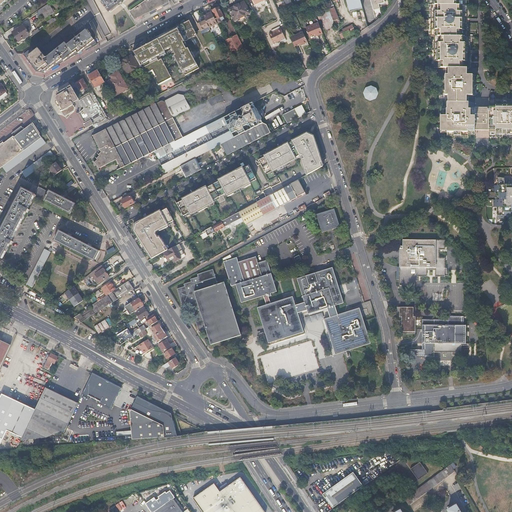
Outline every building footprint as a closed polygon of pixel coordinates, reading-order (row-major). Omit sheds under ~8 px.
[(93,0),(85,0),(104,36),(110,33),(93,0)] [(102,0),(109,9),(119,0),(102,0)] [(167,0),(143,0),(130,10),(135,18),(168,1),(167,0)] [(346,0),(350,12),(362,8),(359,0),(346,0)] [(370,0),(373,11),(380,9),(379,5),(384,3),(383,0),(370,0)] [(435,35),(435,67),(446,67),(466,68),(470,68),(470,37),(467,37),(467,28),(467,22),(458,22),(459,18),(467,19),(467,11),(466,11),(466,10),(467,10),(468,4),(465,4),(464,0),(429,0),(429,3),(432,3),(432,9),(434,9),(434,11),(432,11),(432,29),(433,29),(433,30),(432,30),(432,35),(435,35)] [(244,1),(228,8),(234,20),(249,13),(244,1)] [(331,1),(326,3),(328,7),(329,10),(335,26),(336,27),(338,26),(338,24),(339,23),(339,22),(340,22),(334,7),(331,1)] [(55,12),(49,3),(38,10),(44,19),(55,12)] [(215,9),(212,10),(217,19),(223,16),(218,6),(214,8),(215,9)] [(335,26),(329,10),(320,14),(327,30),(335,26)] [(209,26),(209,28),(217,24),(212,12),(203,16),(205,20),(209,26)] [(197,24),(200,30),(209,26),(205,20),(197,24)] [(187,22),(134,51),(135,54),(142,66),(145,73),(153,69),(156,75),(154,77),(158,84),(172,77),(160,54),(165,51),(164,50),(171,46),(175,54),(173,55),(182,72),(184,71),(185,74),(199,67),(188,48),(186,49),(182,41),(194,35),(187,22)] [(306,27),(310,36),(316,33),(317,35),(323,33),(318,22),(306,27)] [(23,25),(13,32),(19,42),(29,34),(23,25)] [(343,31),(339,33),(341,38),(353,34),(353,32),(355,31),(353,26),(343,29),(343,31)] [(32,48),(24,55),(27,59),(27,60),(36,72),(44,73),(96,42),(94,40),(97,38),(93,31),(89,34),(86,29),(67,45),(65,43),(46,58),(38,48),(34,52),(32,48)] [(280,29),(269,34),(274,44),(285,38),(280,29)] [(302,45),(308,42),(303,31),(290,37),(294,46),(301,43),(302,45)] [(233,56),(245,50),(242,44),(240,40),(237,34),(225,40),(233,56)] [(127,74),(142,66),(135,54),(127,58),(127,57),(122,60),(123,61),(120,63),(127,74)] [(441,115),(441,132),(448,133),(448,136),(469,136),(469,133),(475,133),(475,108),(469,108),(469,102),(464,102),(465,95),(471,95),(471,75),(466,75),(466,68),(446,67),(446,95),(452,95),(452,102),(447,102),(447,108),(444,108),(444,115),(441,115)] [(95,87),(104,81),(98,70),(89,76),(95,87)] [(115,78),(108,82),(116,95),(128,88),(118,71),(113,74),(114,76),(115,78)] [(83,79),(76,83),(81,91),(87,87),(83,79)] [(366,87),(364,93),(366,98),(371,101),(377,99),(379,93),(377,88),(372,85),(366,87)] [(79,98),(71,86),(58,93),(56,101),(65,115),(74,110),(75,108),(72,104),(73,103),(72,102),(79,98)] [(93,124),(95,128),(109,120),(106,114),(92,90),(79,98),(84,108),(80,112),(85,121),(90,118),(91,120),(86,122),(83,124),(86,128),(93,124)] [(164,100),(181,91),(181,90),(162,100),(164,100)] [(172,109),(187,101),(181,91),(164,100),(169,110),(172,109)] [(475,137),(489,138),(489,136),(489,99),(489,98),(475,98),(475,108),(475,133),(475,137)] [(162,101),(164,100),(162,100),(161,99),(93,135),(93,137),(102,132),(123,121),(162,101)] [(511,99),(489,99),(489,136),(511,136),(511,99)] [(93,137),(98,146),(100,145),(118,136),(161,114),(169,110),(164,100),(162,101),(123,121),(102,132),(93,137)] [(169,110),(172,117),(183,112),(190,108),(187,101),(172,109),(169,110)] [(183,137),(158,150),(168,170),(209,150),(211,149),(221,144),(227,155),(228,155),(271,132),(267,123),(264,122),(253,102),(183,137)] [(283,114),(288,123),(292,121),(307,113),(303,105),(283,114)] [(106,114),(109,120),(123,113),(119,108),(106,114)] [(98,154),(97,155),(100,154),(122,143),(162,122),(172,117),(169,110),(161,114),(118,136),(100,145),(98,146),(99,149),(100,150),(101,152),(98,154)] [(117,159),(121,167),(182,136),(176,124),(174,125),(174,124),(175,123),(175,122),(173,123),(171,119),(173,118),(173,117),(172,117),(162,122),(122,143),(100,154),(97,155),(95,157),(96,158),(93,161),(96,163),(99,168),(117,159)] [(0,168),(2,167),(7,163),(24,150),(41,137),(32,124),(14,138),(12,135),(3,142),(1,140),(0,140),(0,168)] [(308,177),(325,168),(316,137),(309,134),(291,144),(308,177)] [(182,136),(121,167),(117,169),(118,170),(158,150),(183,137),(182,136)] [(7,163),(2,167),(6,172),(46,143),(41,137),(24,150),(7,163)] [(298,160),(289,144),(264,156),(265,158),(260,161),(266,174),(272,171),(274,174),(298,160)] [(54,156),(50,151),(21,172),(25,178),(54,156)] [(195,159),(180,167),(186,178),(201,170),(195,159)] [(60,167),(56,162),(54,164),(50,167),(49,168),(52,172),(60,167)] [(257,180),(250,166),(245,169),(244,167),(218,180),(220,183),(215,185),(222,199),(227,197),(228,199),(253,186),(252,184),(257,180)] [(511,174),(511,177),(511,178),(505,178),(505,177),(505,174),(497,174),(497,185),(494,185),(494,192),(496,192),(502,192),(502,199),(496,199),(494,199),(494,207),(497,207),(497,217),(504,217),(504,215),(504,214),(511,214),(511,215),(511,217),(511,174)] [(297,196),(305,192),(298,179),(290,184),(297,196)] [(250,205),(258,218),(297,197),(297,196),(290,184),(250,205)] [(220,198),(214,186),(209,189),(208,187),(182,200),(183,202),(178,204),(185,217),(190,214),(192,218),(217,205),(215,201),(220,198)] [(48,192),(39,187),(35,194),(23,188),(0,232),(0,258),(1,259),(9,245),(10,246),(12,242),(10,242),(25,213),(26,214),(28,211),(27,210),(34,196),(44,201),(44,200),(70,214),(75,204),(64,198),(65,197),(61,195),(61,196),(49,190),(48,192)] [(130,192),(121,197),(122,200),(125,207),(134,202),(134,201),(131,195),(132,194),(130,192)] [(174,221),(167,208),(160,212),(160,211),(156,213),(156,211),(147,216),(148,217),(140,221),(140,222),(135,225),(134,229),(141,239),(140,240),(147,251),(148,251),(153,258),(165,251),(168,250),(159,237),(158,238),(155,233),(156,231),(159,229),(160,231),(168,226),(167,224),(174,221)] [(335,208),(317,214),(322,232),(340,226),(335,208)] [(239,211),(205,229),(208,235),(242,217),(239,211)] [(58,230),(53,241),(94,261),(99,251),(90,246),(91,245),(87,244),(87,245),(70,236),(70,235),(67,234),(67,235),(58,230)] [(445,240),(403,239),(403,248),(400,248),(400,252),(401,252),(401,255),(400,255),(399,284),(418,284),(418,276),(427,276),(427,269),(436,269),(436,276),(445,276),(445,275),(445,269),(445,258),(439,258),(439,249),(445,249),(445,240)] [(290,240),(284,242),(291,264),(297,262),(290,240)] [(168,250),(165,251),(170,260),(173,258),(175,262),(181,258),(180,256),(184,253),(182,250),(178,252),(177,251),(182,248),(179,244),(168,250)] [(277,248),(271,249),(278,271),(284,270),(277,248)] [(50,253),(44,250),(26,285),(32,288),(50,253)] [(242,302),(263,295),(277,291),(271,273),(267,260),(258,262),(256,256),(238,261),(237,257),(224,261),(231,285),(236,284),(242,302)] [(102,265),(90,273),(98,284),(109,277),(104,269),(104,268),(102,265)] [(298,278),(305,302),(306,306),(309,313),(330,307),(335,305),(344,302),(333,267),(298,278)] [(193,308),(192,308),(199,331),(207,329),(209,336),(211,343),(211,344),(241,335),(241,334),(238,327),(239,327),(238,327),(236,320),(236,319),(234,312),(234,311),(233,312),(231,305),(232,305),(232,304),(231,304),(229,297),(229,296),(229,297),(227,290),(227,289),(226,289),(224,282),(225,282),(218,284),(213,269),(197,274),(198,276),(191,278),(191,281),(184,283),(185,286),(177,288),(182,303),(190,301),(191,300),(193,308)] [(107,295),(90,306),(95,314),(103,308),(134,289),(130,281),(129,280),(116,289),(107,295)] [(110,281),(102,287),(107,295),(116,289),(110,281)] [(74,285),(65,292),(69,299),(79,292),(74,285)] [(365,286),(360,287),(364,300),(369,299),(365,286)] [(79,292),(69,299),(74,306),(84,300),(79,292)] [(293,296),(271,303),(267,304),(258,307),(266,334),(267,336),(269,342),(304,331),(297,309),(296,305),(293,296)] [(130,314),(144,305),(139,298),(125,306),(130,314)] [(90,306),(74,317),(81,322),(95,314),(90,306)] [(402,331),(415,331),(416,316),(414,316),(414,307),(400,306),(400,316),(402,316),(403,316),(403,318),(402,318),(402,331)] [(145,307),(137,312),(141,319),(149,314),(145,307)] [(360,308),(338,315),(333,316),(325,319),(335,354),(344,351),(347,350),(371,343),(360,308)] [(150,325),(157,321),(154,315),(147,319),(150,325)] [(426,331),(425,331),(425,349),(425,356),(434,356),(434,352),(452,352),(452,355),(461,355),(461,343),(463,343),(466,343),(466,325),(461,325),(462,316),(448,315),(448,319),(434,318),(434,324),(425,324),(425,328),(426,328),(426,331)] [(109,317),(95,326),(99,333),(113,324),(109,317)] [(155,334),(163,329),(159,323),(151,329),(155,334)] [(133,337),(128,328),(117,335),(120,340),(123,338),(125,342),(133,337)] [(163,342),(166,339),(167,338),(166,336),(167,335),(163,329),(155,334),(154,335),(158,341),(161,339),(163,342)] [(139,344),(145,353),(153,347),(148,339),(139,344)] [(159,344),(164,352),(170,348),(170,347),(171,346),(166,339),(163,342),(159,344)] [(0,367),(10,345),(6,343),(1,353),(0,352),(0,367)] [(164,352),(164,353),(167,358),(175,353),(172,348),(170,348),(164,352)] [(425,349),(409,349),(409,357),(425,357),(425,356),(425,349)] [(58,357),(51,353),(48,360),(50,361),(52,363),(55,364),(58,357)] [(246,357),(252,377),(264,374),(258,354),(246,357)] [(175,357),(162,366),(165,368),(171,364),(172,367),(179,363),(175,357)] [(344,366),(329,370),(331,380),(352,375),(351,370),(360,368),(357,357),(342,360),(344,366)] [(112,409),(122,386),(94,373),(83,395),(112,409)] [(320,384),(318,375),(308,376),(310,386),(320,384)] [(46,388),(36,409),(22,437),(21,441),(45,438),(65,430),(78,403),(46,388)] [(272,389),(268,398),(283,404),(287,394),(272,389)] [(0,438),(3,440),(8,430),(22,437),(36,409),(2,393),(0,397),(0,438)] [(132,439),(175,436),(175,434),(176,431),(177,429),(176,426),(176,424),(175,422),(174,420),(172,417),(170,416),(169,414),(167,413),(164,412),(162,412),(159,411),(156,411),(153,410),(150,409),(147,408),(136,403),(134,403),(130,412),(132,439)] [(419,462),(409,469),(417,480),(427,473),(419,462)] [(353,472),(323,494),(333,508),(363,485),(353,472)] [(220,492),(234,511),(264,511),(240,478),(220,492)] [(173,483),(138,493),(142,500),(177,489),(173,483)] [(234,511),(220,492),(214,484),(193,499),(202,511),(234,511)] [(136,491),(128,497),(130,501),(139,496),(136,491)] [(182,511),(173,499),(154,511),(182,511)]
